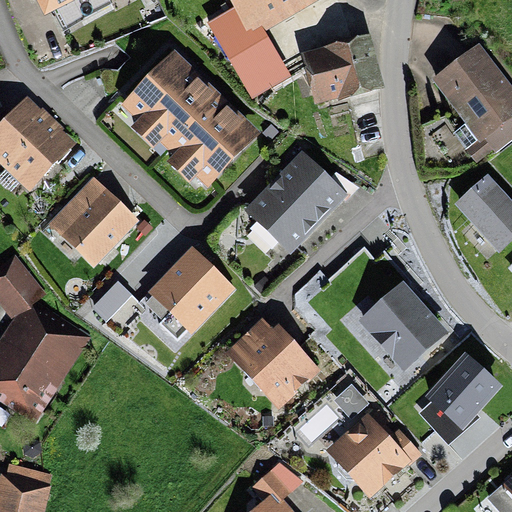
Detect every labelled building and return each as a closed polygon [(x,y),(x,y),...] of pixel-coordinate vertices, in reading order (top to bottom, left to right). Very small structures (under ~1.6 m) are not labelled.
[(48,0),(53,10),(71,0),(48,0)] [(147,26),(166,19),(159,0),(140,8),(147,26)] [(224,0),(231,12),(207,26),(251,102),(290,80),(264,34),(323,0),(224,0)] [(338,105),(384,92),(370,39),(300,57),(314,108),(338,101),(338,105)] [(511,89),(479,47),(431,84),(478,143),(467,152),(479,168),(511,141),(511,89)] [(261,136),(174,53),(121,110),(137,125),(130,133),(153,155),(160,147),(174,160),(167,167),(189,189),(196,182),(207,192),(261,136)] [(40,111),(27,99),(0,127),(0,166),(5,171),(52,119),(41,109),(40,111)] [(30,194),(75,146),(62,134),(65,131),(52,119),(5,171),(0,175),(0,185),(10,195),(20,185),(30,194)] [(245,214),(291,257),(347,198),(301,154),(245,214)] [(455,208),(499,257),(511,245),(511,205),(487,179),(455,208)] [(139,223),(93,180),(48,227),(93,271),(139,223)] [(236,291),(191,248),(138,303),(160,325),(158,326),(177,344),(187,334),(191,337),(236,291)] [(41,292),(14,258),(0,268),(0,290),(17,311),(41,292)] [(132,297),(118,283),(92,310),(106,323),(132,297)] [(448,336),(402,285),(358,326),(404,376),(448,336)] [(59,334),(32,318),(0,368),(0,398),(34,420),(53,390),(44,385),(74,337),(62,330),(59,334)] [(278,328),(273,333),(262,321),(226,355),(277,411),(319,373),(278,328)] [(499,389),(465,358),(425,402),(429,405),(459,433),(499,389)] [(351,422),(369,406),(351,387),(333,403),(351,422)] [(503,392),(499,389),(459,433),(429,405),(418,415),(448,448),(481,420),(478,418),(503,392)] [(378,429),(387,421),(378,412),(370,419),(367,415),(326,453),(370,501),(411,464),(412,465),(422,457),(398,431),(388,440),(378,429)] [(287,511),(278,501),(290,489),(273,470),(255,487),(268,501),(256,511),(287,511)] [(39,511),(46,488),(4,478),(0,491),(0,511),(39,511)] [(486,500),(497,511),(511,511),(511,480),(507,485),(505,483),(486,500)]
